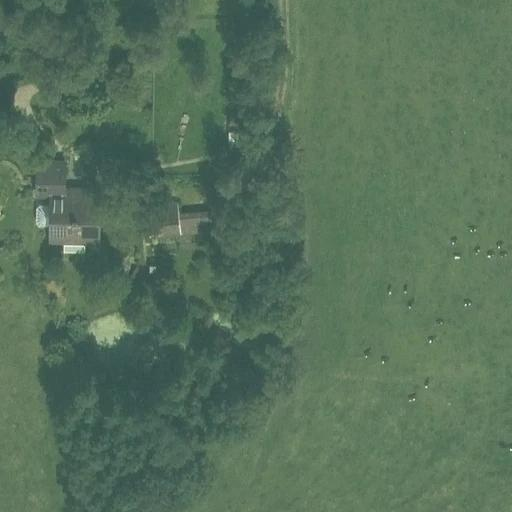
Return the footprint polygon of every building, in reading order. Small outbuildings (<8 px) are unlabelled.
[(13,123),(0,126),(0,139),(17,134),(13,123)] [(72,249),(74,188),(63,188),(64,160),(36,160),(35,194),(50,194),(50,206),(39,205),(38,225),(51,225),(50,242),(63,243),(63,249),(72,249)] [(85,188),(74,188),(72,249),(85,249),(85,242),(98,243),(99,183),(85,183),(85,188)] [(180,235),(178,212),(177,204),(147,206),(150,237),(180,235)] [(128,249),(113,254),(117,266),(132,261),(128,249)]
